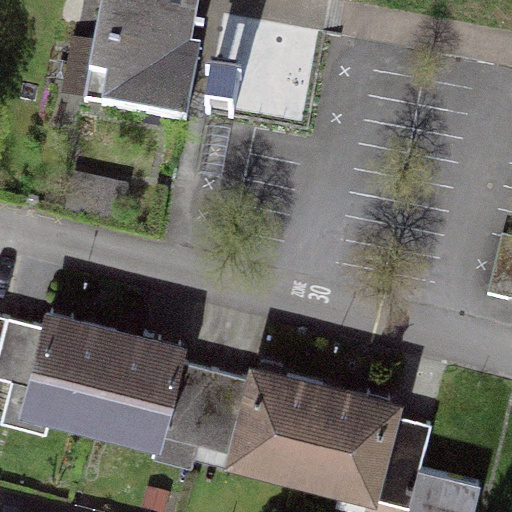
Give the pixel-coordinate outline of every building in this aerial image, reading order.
[(99,108),(183,124),(197,49),(155,41),(162,0),(329,0),(343,2),(343,0),(100,0),(88,71),(105,75),(99,108)] [(230,121),(236,88),(209,83),(203,116),(230,121)] [(511,242),(499,239),(485,298),(511,304),(511,242)] [(163,346),(111,333),(63,321),(45,317),(42,326),(4,317),(0,315),(0,378),(27,385),(23,401),(90,418),(156,434),(160,418),(198,428),(237,438),(233,454),(299,472),(364,489),(369,472),(411,484),(416,468),(427,424),(384,413),(387,403),(376,401),(321,387),(272,374),(254,370),(252,380),(213,370),(175,361),(178,350),(163,346)] [(467,511),(475,482),(416,468),(411,484),(404,511),(467,511)]
